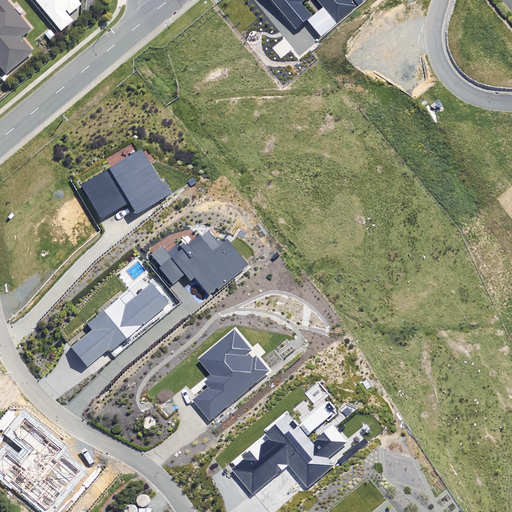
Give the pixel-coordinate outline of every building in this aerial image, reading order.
[(29,30),(3,0),(0,0),(0,68),(5,75),(31,53),(19,38),(29,30)] [(33,0),(60,31),(71,21),(67,16),(80,4),(80,0),(33,0)] [(271,0),(295,28),(306,19),(321,36),(357,6),(351,0),(271,0)] [(81,184),(102,218),(131,201),(138,213),(172,192),(165,181),(162,182),(142,148),(81,184)] [(196,276),(211,295),(249,265),(228,238),(220,244),(208,229),(200,235),(200,234),(185,246),(180,241),(169,250),(163,244),(152,252),(162,265),(159,267),(172,284),(186,273),(191,280),(196,276)] [(72,347),(88,366),(109,349),(111,351),(170,303),(153,284),(126,306),(118,297),(86,323),(92,330),(72,347)] [(193,400),(210,420),(269,370),(256,354),(252,357),(248,352),(251,349),(233,328),(198,358),(212,375),(205,381),(210,387),(193,400)] [(268,438),(231,469),(252,494),(288,464),(307,486),(333,464),(328,458),(347,442),(332,425),(311,443),(288,414),(264,434),(268,438)]
